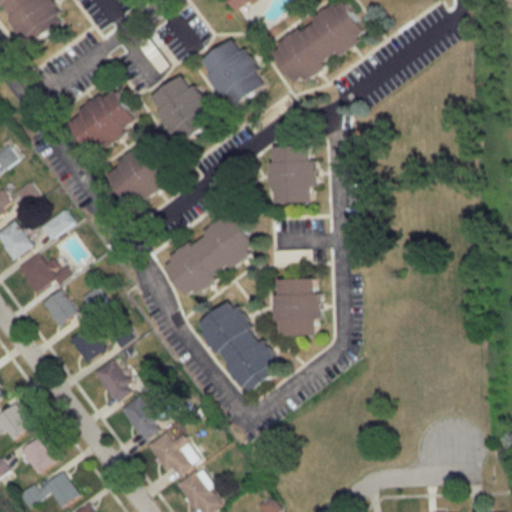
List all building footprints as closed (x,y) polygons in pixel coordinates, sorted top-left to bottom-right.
[(0,0),(0,5),(27,46),(64,21),(50,0),(0,0)] [(247,0),(229,0),(235,9),(247,0)] [(341,0),(272,47),(297,85),(368,38),(342,0),(341,0)] [(268,85),(241,37),(203,59),(231,107),(268,85)] [(219,119),(188,72),(152,95),(183,143),(219,119)] [(116,87),(69,116),(92,154),(140,124),(116,87)] [(154,138),(107,169),(132,207),(179,177),(154,138)] [(317,200),(315,144),(273,146),(275,202),(317,200)] [(0,160),(6,168),(18,159),(9,146),(0,152),(0,160)] [(27,205),(40,196),(31,183),(18,192),(27,205)] [(3,189),(0,191),(0,214),(14,206),(3,189)] [(164,261),(190,298),(261,248),(234,211),(164,261)] [(0,231),(0,239),(15,259),(34,244),(16,220),(0,231)] [(276,250),(276,261),(311,261),(311,250),(276,250)] [(57,279),(60,283),(72,274),(67,266),(56,274),(41,252),(20,267),(38,292),(57,279)] [(321,334),(320,277),(279,277),(279,334),(321,334)] [(80,312),(61,289),(44,303),(62,326),(80,312)] [(201,321),(245,394),(284,371),(240,298),(201,321)] [(72,339),(89,362),(107,348),(89,325),(72,339)] [(117,402),(135,389),(114,359),(96,372),(117,402)] [(153,412),(160,407),(155,400),(147,405),(141,396),(123,407),(144,440),(163,428),(153,412)] [(0,414),(0,419),(15,439),(33,425),(17,403),(0,414)] [(202,460),(185,434),(174,441),(168,432),(150,444),(168,473),(172,471),(176,477),(202,460)] [(39,473),(57,460),(40,437),(23,450),(39,473)] [(36,484),(21,494),(31,508),(53,493),(63,506),(81,494),(64,471),(39,489),(36,484)]
